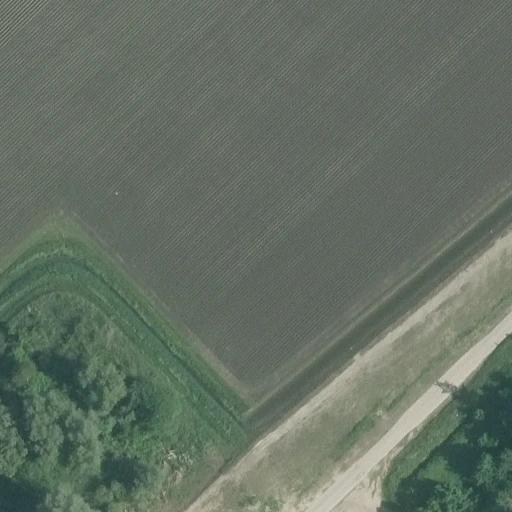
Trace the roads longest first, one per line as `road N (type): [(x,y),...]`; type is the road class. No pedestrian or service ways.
road 1 (track): [(0,317),(36,283),(84,282),(307,511)]
road 2 (tertiary): [(317,511),(511,321)]
